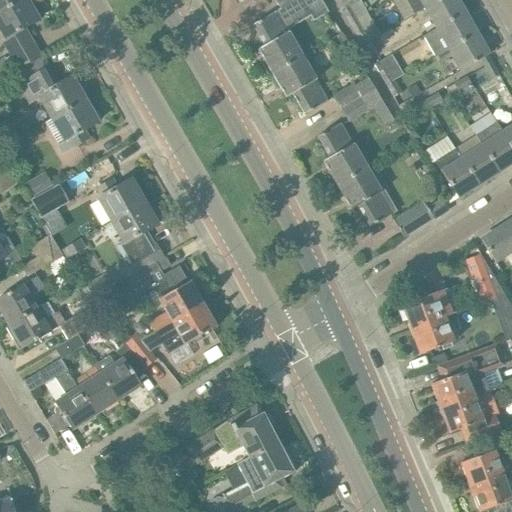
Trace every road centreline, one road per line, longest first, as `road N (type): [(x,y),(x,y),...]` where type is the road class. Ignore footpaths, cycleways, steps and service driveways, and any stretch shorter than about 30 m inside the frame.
road 1 (secondary): [(95,0),(289,345)]
road 2 (secondary): [(333,313),(158,0)]
road 3 (residential): [(59,483),(175,425),(289,345)]
road 4 (secondary): [(419,511),(333,313)]
road 5 (residential): [(333,313),(511,199)]
road 6 (secondary): [(289,345),(369,511)]
